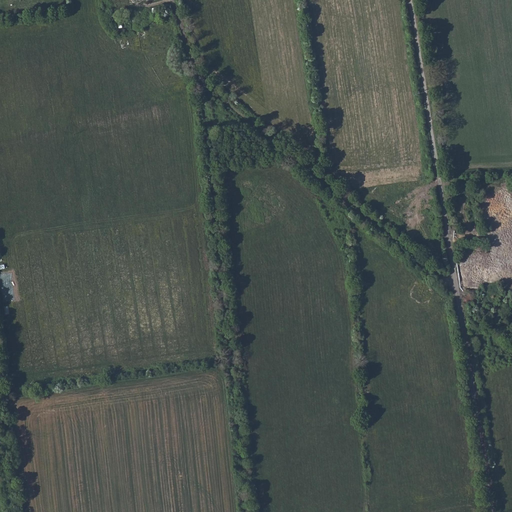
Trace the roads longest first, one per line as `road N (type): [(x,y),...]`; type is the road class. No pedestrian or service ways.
road 1 (track): [(199,72),(246,511)]
road 2 (unclassified): [(462,303),(413,0)]
road 3 (unclassified): [(494,511),(474,378)]
